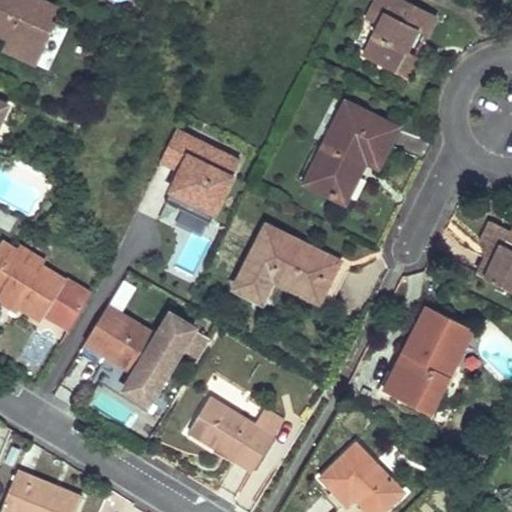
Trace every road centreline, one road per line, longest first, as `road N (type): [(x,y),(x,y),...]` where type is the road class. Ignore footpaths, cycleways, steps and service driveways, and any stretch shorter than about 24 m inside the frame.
road 1 (residential): [(0,393),(205,511)]
road 2 (residential): [(511,48),(474,61),(456,87),(455,118),(467,142)]
road 3 (residential): [(405,246),(467,142)]
